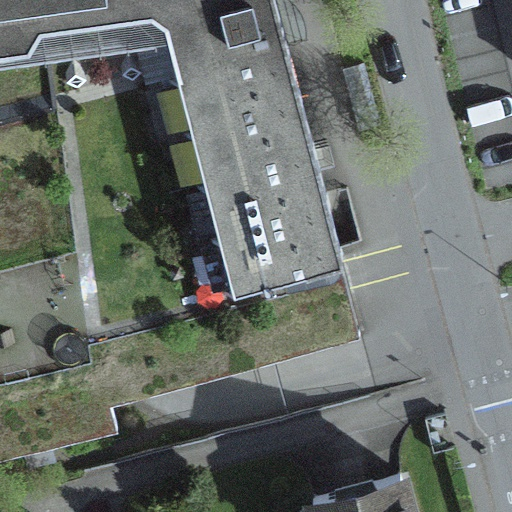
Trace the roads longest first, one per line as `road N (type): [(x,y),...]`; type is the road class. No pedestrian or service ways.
road 1 (residential): [(509,511),(420,182)]
road 2 (unknown): [(381,0),(420,182)]
